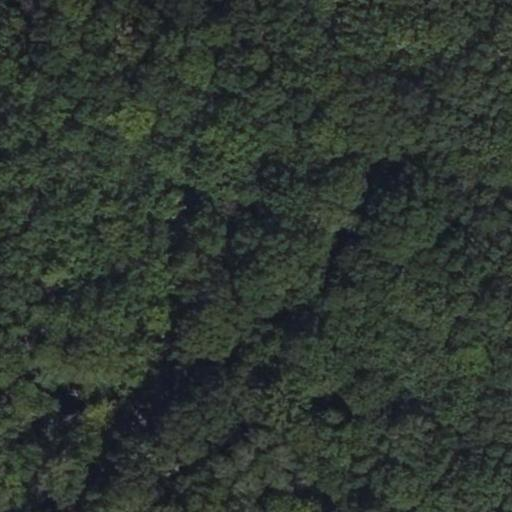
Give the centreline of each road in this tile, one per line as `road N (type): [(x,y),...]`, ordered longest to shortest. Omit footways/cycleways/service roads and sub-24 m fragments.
road 1 (unclassified): [(18,511),(167,398),(200,324),(251,0)]
road 2 (track): [(167,398),(511,55)]
road 3 (track): [(116,437),(71,301),(0,220)]
